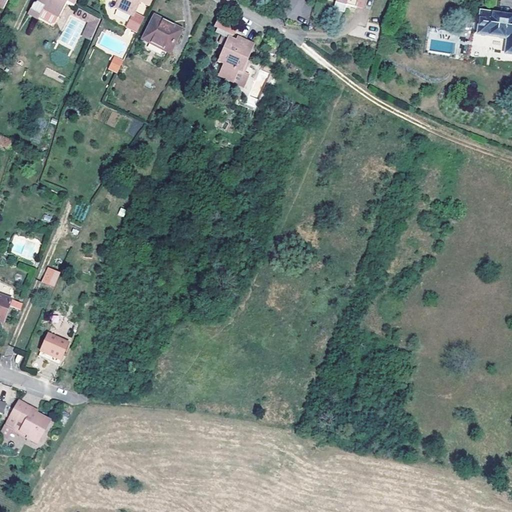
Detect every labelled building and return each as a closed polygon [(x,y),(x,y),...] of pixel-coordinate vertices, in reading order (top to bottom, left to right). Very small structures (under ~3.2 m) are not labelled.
[(74,7),(77,0),(38,0),(37,3),(34,2),(28,14),(39,20),(39,19),(51,26),(54,24),(58,18),(59,18),(67,3),(74,7)] [(109,0),(117,4),(114,9),(132,19),(140,3),(150,8),(153,0),(109,0)] [(365,3),(365,0),(335,0),(335,3),(345,6),(355,8),(356,7),(363,9),(365,3)] [(335,3),(333,10),(343,13),(345,6),(335,3)] [(80,19),(84,12),(79,9),(76,17),(80,19)] [(91,42),(100,20),(84,12),(80,19),(90,23),(83,37),(91,42)] [(503,39),(508,16),(481,12),(477,35),(503,39)] [(128,29),(137,34),(144,20),(135,16),(128,29)] [(511,16),(508,16),(503,39),(507,39),(505,54),(511,55),(511,16)] [(182,30),(155,17),(143,41),(169,55),(182,30)] [(234,36),(237,29),(220,22),(217,29),(234,36)] [(241,101),(246,103),(257,78),(250,76),(253,69),(245,65),(254,45),(238,38),(236,42),(229,39),(219,62),(225,65),(220,75),(219,77),(242,87),(239,95),(241,96),(242,99),(241,101)] [(107,68),(117,73),(123,60),(114,55),(107,68)] [(212,71),(220,75),(225,65),(219,62),(216,61),(212,71)] [(246,103),(245,106),(255,110),(270,73),(261,69),(257,78),(246,103)] [(263,94),(263,92),(264,92),(267,85),(271,73),(270,73),(255,110),(263,94)] [(0,145),(9,147),(11,138),(0,135),(0,145)] [(13,235),(10,253),(22,255),(26,237),(13,235)] [(320,267),(307,261),(304,268),(317,274),(320,267)] [(47,267),(41,282),(54,287),(60,272),(47,267)] [(12,301),(0,296),(0,322),(4,324),(12,301)] [(61,363),(69,346),(48,336),(41,354),(61,363)] [(39,359),(59,368),(61,363),(41,354),(39,359)] [(32,408),(18,401),(5,423),(13,428),(28,436),(26,439),(36,445),(49,422),(36,414),(30,411),(32,408)] [(12,431),(26,439),(28,436),(13,428),(12,431)]
